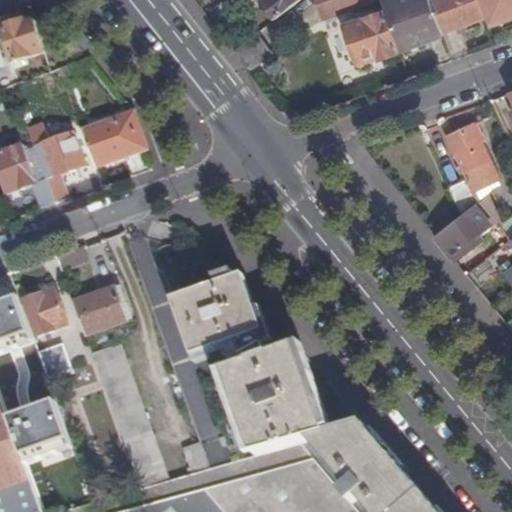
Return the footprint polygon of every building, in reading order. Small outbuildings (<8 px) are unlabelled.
[(271,0),(266,3),(280,21),(306,0),(230,0),(224,5),(232,15),(250,0),(271,0)] [(363,7),(384,0),(383,0),(321,0),(328,22),(364,9),(363,7)] [(403,55),(448,38),(447,36),(434,0),(398,0),(386,5),(389,15),(403,55)] [(434,0),(447,36),(491,20),(483,0),(434,0)] [(511,0),(483,0),(491,20),(492,22),(501,19),(503,25),(511,22),(511,0)] [(384,61),(403,55),(389,15),(349,29),(363,66),(383,58),(384,61)] [(48,55),(39,23),(28,26),(26,23),(6,29),(16,64),(48,55)] [(239,54),(254,73),(275,56),(261,37),(239,54)] [(0,41),(0,70),(8,67),(0,41)] [(147,153),(132,117),(85,134),(98,170),(147,153)] [(470,181),(452,190),(467,219),(484,205),(477,193),(504,179),(485,143),(488,141),(480,126),(477,126),(450,139),(464,169),(469,166),(472,172),(467,175),(470,181)] [(58,205),(74,199),(65,177),(89,168),(77,135),(38,149),(42,162),(51,159),(58,179),(49,182),(58,205)] [(34,187),(42,211),(58,205),(49,182),(40,185),(26,147),(0,156),(0,172),(9,196),(20,191),(20,193),(34,187)] [(67,179),(73,197),(100,188),(94,170),(67,179)] [(97,261),(93,246),(60,258),(65,273),(97,261)] [(239,343),(264,335),(267,334),(259,312),(249,315),(246,306),(249,306),(236,273),(217,280),(220,288),(175,303),(195,359),(239,343)] [(117,290),(76,305),(88,339),(130,324),(117,290)] [(27,302),(40,338),(70,327),(58,292),(44,298),(44,296),(27,302)] [(0,389),(44,511),(65,511),(94,501),(62,414),(49,419),(36,385),(23,389),(12,360),(7,362),(2,350),(8,347),(18,344),(6,310),(0,312),(0,389)] [(264,335),(239,343),(247,367),(272,358),(264,335)] [(65,345),(42,353),(52,379),(75,370),(65,345)] [(95,356),(112,405),(139,396),(121,346),(95,356)] [(7,362),(12,360),(8,347),(2,350),(7,362)] [(272,358),(247,367),(227,374),(259,457),(313,443),(332,437),(301,348),(272,358)] [(198,434),(215,428),(197,370),(180,376),(198,434)] [(0,511),(44,511),(0,389),(0,511)] [(128,440),(152,432),(139,397),(116,405),(128,440)] [(440,511),(368,426),(332,437),(313,443),(371,511),(440,511)] [(143,491),(170,484),(152,433),(126,443),(143,491)] [(201,441),(183,448),(192,472),(210,465),(201,441)] [(143,491),(71,511),(371,511),(313,443),(259,457),(170,484),(143,491)]
